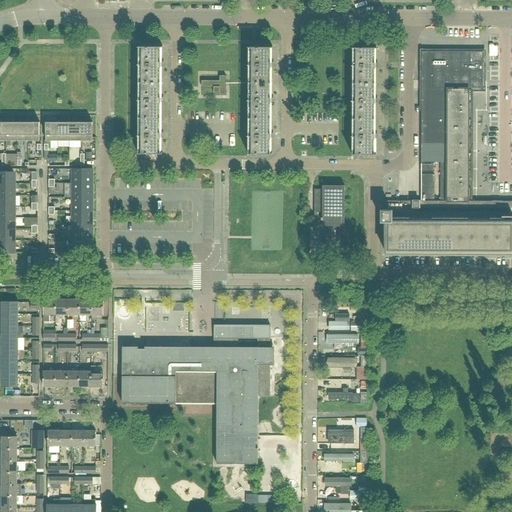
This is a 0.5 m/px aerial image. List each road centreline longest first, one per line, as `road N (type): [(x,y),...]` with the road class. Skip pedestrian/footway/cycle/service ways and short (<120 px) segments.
road 1 (residential): [(310,511),(313,283)]
road 2 (residential): [(105,266),(208,267),(216,256),(218,164)]
road 3 (residential): [(0,407),(102,410),(107,511)]
road 4 (residential): [(374,166),(406,162),(410,150),(414,17)]
road 5 (residential): [(285,165),(286,17)]
road 6 (residential): [(105,163),(105,15)]
road 7 (residential): [(174,164),(175,17)]
road 8 (residential): [(511,275),(373,275)]
